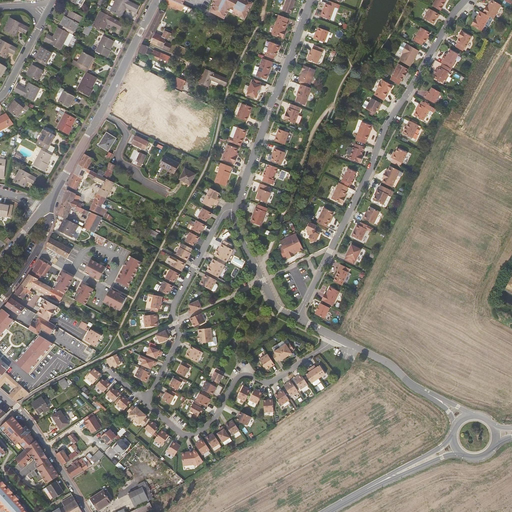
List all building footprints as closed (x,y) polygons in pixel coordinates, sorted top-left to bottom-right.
[(127,0),(115,0),(112,8),(122,13),(126,7),(136,12),(139,6),(127,0)] [(213,0),(211,4),(213,5),(209,12),(222,19),(226,12),(227,13),(227,12),(229,9),(232,11),(231,13),(243,19),(252,4),(245,0),(213,0)] [(296,1),(294,0),(286,0),(282,11),(291,14),(296,1)] [(435,0),(432,6),(441,11),(446,0),(435,0)] [(491,17),(494,19),(501,5),(492,0),(491,0),(488,7),(487,6),(483,13),(490,17),(491,17)] [(169,1),(166,7),(176,11),(179,5),(169,1)] [(340,5),(332,2),(330,6),(327,5),(322,18),(331,21),(336,9),(338,9),(340,5)] [(440,15),(430,9),(424,18),(434,24),(437,18),(438,18),(440,15)] [(74,32),(82,17),(70,11),(67,18),(68,18),(63,27),(74,32)] [(490,17),(483,13),(480,11),(475,20),(475,21),(474,21),(471,25),(482,31),(490,17)] [(101,12),(93,27),(100,31),(101,28),(104,29),(107,23),(120,30),(123,23),(101,12)] [(156,12),(153,18),(160,21),(163,15),(156,12)] [(288,18),(279,15),(272,34),(283,38),(285,33),(284,33),(285,31),(287,23),(288,18)] [(28,27),(10,18),(4,30),(14,35),(17,29),(25,33),(28,27)] [(146,32),(143,40),(150,42),(153,35),(160,21),(153,18),(147,33),(146,32)] [(426,38),(427,36),(430,32),(421,27),(413,40),(421,45),(423,41),(425,42),(427,39),(426,38)] [(73,35),(59,28),(54,38),(47,34),(44,40),(61,49),(67,37),(71,39),(73,35)] [(316,35),(315,34),(314,38),(325,42),(329,31),(319,28),(317,32),(316,35)] [(164,40),(176,46),(176,44),(166,40),(169,33),(163,29),(161,32),(162,32),(161,37),(160,36),(158,38),(164,40)] [(455,46),(461,50),(463,47),(464,48),(470,37),(460,31),(457,36),(459,37),(458,38),(456,41),(456,43),(457,43),(455,46)] [(150,42),(149,45),(168,53),(172,45),(163,41),(164,40),(158,38),(153,35),(150,42)] [(114,42),(104,36),(96,51),(108,57),(111,51),(110,50),(114,42)] [(17,48),(1,40),(0,41),(0,54),(4,57),(7,51),(14,54),(17,48)] [(280,46),(270,42),(268,46),(269,48),(267,52),(266,56),(274,59),(275,56),(276,56),(277,51),(279,50),(280,46)] [(399,60),(410,67),(414,60),(413,59),(418,50),(407,44),(402,52),(403,53),(399,60)] [(310,55),(309,55),(307,60),(318,64),(322,52),(323,53),(324,49),(314,45),(313,49),(312,49),(311,52),(310,55)] [(147,48),(140,46),(137,54),(156,61),(158,57),(148,53),(145,52),(147,48)] [(37,58),(36,61),(45,66),(47,62),(52,53),(42,48),(38,55),(37,54),(36,57),(37,58)] [(153,52),(150,50),(148,53),(158,57),(156,61),(166,65),(169,58),(166,57),(153,52)] [(442,64),(450,68),(452,65),(453,66),(456,62),(455,61),(459,54),(450,50),(448,54),(446,57),(445,56),(444,56),(442,59),(443,60),(441,63),(442,64)] [(55,55),(52,53),(47,62),(50,64),(55,55)] [(74,60),(72,65),(85,72),(91,61),(92,62),(94,58),(83,53),(78,62),(74,60)] [(269,72),(273,62),(263,58),(256,76),(266,79),(269,71),(269,72)] [(144,71),(147,65),(138,61),(136,67),(144,71)] [(447,75),(451,69),(450,68),(442,64),(439,70),(438,69),(437,70),(435,74),(434,75),(435,76),(434,78),(443,83),(444,80),(446,81),(448,76),(447,75)] [(43,70),(33,65),(29,72),(28,71),(26,75),(37,80),(43,70)] [(132,65),(127,76),(146,85),(144,89),(158,95),(165,81),(144,71),(136,67),(132,65)] [(299,76),(298,80),(309,84),(315,69),(303,65),(301,70),(299,76)] [(391,80),(400,85),(402,82),(404,78),(405,79),(407,74),(409,70),(399,65),(393,77),(391,80)] [(205,69),(199,83),(207,86),(210,79),(224,85),(226,79),(213,73),(213,72),(205,69)] [(91,89),(95,80),(93,79),(95,76),(86,72),(77,90),(89,96),(92,89),(91,89)] [(171,86),(179,90),(183,81),(175,77),(172,85),(171,86)] [(261,83),(261,82),(254,79),(253,83),(252,82),(250,86),(249,86),(248,90),(248,91),(247,94),(256,98),(261,86),(260,85),(261,83)] [(379,88),(375,95),(385,101),(387,97),(386,97),(389,93),(390,90),(391,91),(394,86),(384,80),(382,84),(380,84),(379,86),(379,88)] [(27,89),(17,85),(14,91),(33,101),(39,89),(30,83),(27,89)] [(307,99),(311,88),(301,84),(297,95),(298,96),(296,102),(305,105),(307,99)] [(122,86),(117,96),(128,101),(132,91),(122,86)] [(434,103),(440,92),(432,88),(428,95),(426,94),(424,97),(434,103)] [(61,97),(58,101),(68,106),(72,100),(73,100),(74,97),(71,95),(72,93),(68,90),(67,93),(64,91),(61,97)] [(24,107),(27,110),(29,107),(15,97),(14,100),(15,100),(24,107)] [(379,107),(380,107),(382,104),(372,98),(370,102),(366,100),(363,105),(367,107),(366,109),(375,114),(378,109),(379,107)] [(24,107),(15,100),(10,106),(9,106),(7,109),(17,116),(24,107)] [(125,110),(138,115),(139,114),(147,117),(148,117),(148,116),(150,117),(152,113),(150,112),(151,111),(129,102),(125,110)] [(252,107),(242,103),(237,117),(247,121),(252,107)] [(295,124),(301,108),(291,104),(287,115),(286,115),(284,119),(295,124)] [(418,108),(416,111),(414,115),(423,121),(430,110),(419,104),(417,108),(418,108)] [(426,123),(433,113),(430,111),(424,122),(426,123)] [(75,119),(65,113),(57,128),(68,134),(72,128),(71,127),(75,119)] [(139,114),(138,115),(137,118),(145,122),(147,117),(139,114)] [(0,130),(9,126),(4,116),(0,118),(0,130)] [(411,137),(417,124),(408,120),(405,127),(404,130),(402,133),(411,137)] [(163,121),(160,128),(161,128),(159,134),(169,138),(175,126),(163,121)] [(360,131),(368,135),(369,131),(371,125),(362,122),(359,130),(360,131)] [(229,137),(228,139),(240,145),(242,142),(246,131),(237,127),(233,139),(229,137)] [(289,133),(279,129),(275,141),(285,145),(289,133)] [(55,136),(44,130),(36,144),(46,149),(49,144),(52,138),(53,139),(55,136)] [(359,130),(357,137),(358,137),(366,141),(368,135),(360,131),(359,130)] [(103,135),(97,146),(101,148),(101,147),(110,151),(116,138),(106,133),(105,136),(103,135)] [(187,149),(196,153),(201,143),(203,143),(205,139),(194,134),(187,149)] [(133,143),(133,144),(146,150),(150,142),(137,135),(137,136),(136,135),(133,142),(134,142),(133,143)] [(365,151),(366,147),(357,144),(355,148),(354,148),(350,159),(362,163),(363,158),(362,157),(364,151),(365,151)] [(235,156),(238,148),(228,145),(223,159),(234,164),(237,157),(235,156)] [(394,152),(391,158),(402,163),(407,153),(397,148),(395,152),(394,152)] [(281,164),(286,153),(274,149),(273,153),(274,153),(271,161),(281,164)] [(52,156),(41,150),(34,165),(45,171),(49,165),(47,164),(52,156)] [(140,167),(142,164),(146,156),(139,152),(138,153),(135,158),(134,160),(136,162),(135,164),(140,167)] [(79,163),(77,166),(85,170),(96,175),(102,178),(109,162),(112,157),(107,156),(106,158),(104,157),(101,161),(103,162),(99,172),(89,167),(92,160),(83,156),(79,163)] [(166,156),(161,165),(176,173),(181,164),(166,156)] [(230,172),(232,167),(221,163),(219,168),(220,169),(215,182),(225,186),(230,173),(230,172)] [(274,180),(278,168),(269,164),(266,172),(265,172),(263,176),(264,177),(263,181),(273,185),(275,181),(274,180)] [(355,177),(356,174),(358,170),(348,165),(347,169),(346,169),(344,172),(344,173),(343,177),(344,177),(342,180),(350,185),(352,181),(353,181),(355,177)] [(73,175),(81,179),(84,174),(85,170),(77,166),(73,175)] [(400,171),(390,166),(387,172),(385,172),(382,178),(384,179),(382,182),(392,187),(400,171)] [(37,179),(20,170),(14,183),(23,188),(27,182),(33,185),(37,179)] [(85,170),(84,174),(88,176),(87,179),(93,181),(96,175),(85,170)] [(186,170),(182,177),(189,181),(192,183),(197,175),(186,170)] [(69,182),(67,188),(76,192),(81,179),(73,175),(69,182)] [(96,175),(93,181),(102,186),(105,180),(102,178),(96,175)] [(105,180),(102,186),(100,190),(99,189),(96,196),(101,198),(105,200),(106,201),(115,184),(105,180)] [(268,192),(270,187),(260,183),(259,188),(260,189),(256,198),(267,202),(271,193),(268,192)] [(349,191),(338,185),(331,199),(341,204),(344,197),(345,198),(349,191)] [(376,194),(376,196),(374,200),(383,205),(391,190),(381,185),(379,190),(377,189),(375,193),(376,194)] [(207,196),(218,202),(220,198),(217,197),(220,193),(211,188),(207,196)] [(63,205),(58,219),(65,222),(68,223),(74,211),(78,213),(79,209),(81,210),(82,206),(77,204),(80,199),(75,197),(75,195),(67,191),(64,201),(63,205)] [(216,205),(218,202),(207,196),(203,203),(212,208),(214,204),(216,205)] [(94,201),(93,203),(98,205),(96,208),(101,210),(105,200),(101,198),(98,203),(94,201)] [(7,214),(11,215),(12,206),(1,204),(2,203),(0,202),(0,215),(7,216),(7,214)] [(106,218),(111,223),(112,221),(107,217),(105,216),(107,213),(101,210),(96,208),(98,205),(93,203),(89,211),(106,218)] [(261,226),(267,208),(258,205),(257,208),(256,208),(252,218),(251,222),(261,226)] [(379,212),(370,207),(366,215),(365,214),(363,218),(374,224),(379,212)] [(209,219),(212,213),(203,208),(198,217),(206,222),(208,218),(209,219)] [(324,208),(317,222),(327,227),(329,223),(330,223),(332,219),(331,218),(332,217),(334,212),(324,208)] [(104,222),(105,222),(105,220),(95,216),(85,211),(83,215),(92,218),(86,231),(96,235),(103,222),(104,222)] [(203,231),(206,225),(196,220),(195,223),(191,221),(188,227),(191,229),(200,234),(201,230),(203,231)] [(68,223),(65,222),(59,234),(73,240),(79,228),(68,223)] [(315,229),(315,228),(316,226),(309,222),(306,229),(308,230),(307,232),(308,235),(310,236),(309,237),(309,238),(311,242),(315,241),(316,241),(319,234),(317,233),(316,232),(315,229)] [(373,228),(369,226),(361,222),(359,225),(357,224),(356,228),(352,236),(361,240),(367,229),(371,231),(373,228)] [(196,243),(199,237),(190,232),(185,241),(193,246),(195,242),(196,243)] [(294,253),(296,252),(299,251),(303,249),(296,234),(291,236),(291,237),(286,239),(285,239),(280,241),(283,247),(279,249),(284,258),(288,257),(288,259),(295,256),(294,254),(294,253)] [(49,250),(49,251),(57,255),(62,247),(51,241),(46,249),(49,250)] [(180,247),(176,255),(187,261),(191,253),(190,253),(192,249),(183,243),(180,247)] [(215,256),(226,262),(229,258),(233,250),(221,244),(218,250),(217,252),(215,256)] [(349,252),(348,252),(346,256),(347,256),(345,259),(354,264),(356,260),(356,261),(362,249),(352,245),(350,248),(351,249),(349,252)] [(62,247),(57,255),(68,261),(72,252),(71,252),(62,247)] [(140,260),(128,255),(117,279),(129,284),(140,260)] [(181,271),(185,263),(174,257),(171,256),(169,260),(172,262),(170,265),(181,271)] [(207,271),(218,277),(225,265),(213,259),(210,265),(209,267),(207,271)] [(91,260),(85,273),(99,280),(105,267),(91,260)] [(41,262),(31,277),(32,278),(40,282),(42,278),(44,280),(52,269),(41,262)] [(340,268),(338,272),(334,281),(342,285),(349,272),(346,270),(347,267),(340,264),(339,268),(340,268)] [(176,280),(180,274),(170,269),(165,278),(173,283),(175,279),(176,280)] [(62,274),(54,290),(65,295),(66,294),(67,295),(74,280),(62,274)] [(217,280),(205,274),(203,277),(204,278),(202,281),(200,284),(209,289),(211,290),(217,280)] [(32,278),(21,287),(30,293),(33,290),(56,300),(57,299),(62,302),(66,296),(65,295),(54,290),(39,283),(40,282),(32,278)] [(169,292),(173,286),(163,281),(158,290),(166,294),(168,291),(169,292)] [(82,285),(75,300),(86,306),(93,291),(82,285)] [(21,287),(16,294),(24,300),(27,296),(29,297),(32,294),(30,293),(21,287)] [(322,300),(333,306),(340,292),(330,287),(326,294),(325,293),(322,300)] [(112,289),(106,302),(121,309),(127,296),(112,289)] [(160,299),(160,296),(154,295),(151,307),(160,309),(162,300),(160,299)] [(12,298),(6,305),(19,315),(26,308),(12,298)] [(47,315),(52,318),(54,315),(55,315),(56,314),(59,309),(43,300),(40,306),(43,307),(42,311),(48,314),(47,315)] [(188,310),(190,314),(202,308),(198,300),(189,305),(191,309),(188,310)] [(319,307),(317,310),(315,314),(324,318),(330,308),(321,303),(319,307)] [(10,315),(2,309),(0,311),(0,337),(14,321),(8,317),(10,315)] [(40,317),(50,322),(51,320),(52,318),(47,315),(48,314),(42,311),(40,313),(39,316),(40,317)] [(201,313),(190,318),(192,322),(192,321),(193,323),(195,327),(205,321),(201,313)] [(157,319),(158,319),(157,315),(144,316),(146,328),(156,326),(158,326),(158,322),(157,322),(157,319)] [(43,330),(45,330),(45,331),(51,335),(53,331),(54,332),(57,326),(50,322),(40,317),(36,324),(34,323),(30,330),(38,334),(39,335),(41,331),(42,332),(43,330)] [(210,328),(197,329),(198,336),(198,339),(199,343),(211,342),(211,345),(215,345),(216,344),(215,337),(211,338),(210,328)] [(156,335),(160,342),(169,338),(167,334),(169,332),(168,329),(156,335)] [(1,348),(6,352),(21,335),(16,330),(1,348)] [(89,339),(88,341),(96,346),(97,344),(99,343),(102,339),(103,338),(105,336),(94,330),(92,332),(91,331),(87,338),(89,339)] [(28,373),(53,343),(39,335),(38,334),(15,361),(28,373)] [(280,348),(286,357),(292,353),(291,351),(294,350),(290,343),(287,345),(286,344),(280,348)] [(161,355),(162,352),(150,346),(146,354),(156,358),(158,354),(161,355)] [(187,353),(187,354),(193,357),(198,360),(202,353),(191,346),(189,350),(188,353),(187,353)] [(280,361),(286,357),(280,348),(274,352),(275,353),(272,355),(276,361),(279,360),(280,361)] [(117,354),(107,359),(110,366),(113,365),(114,367),(115,366),(117,365),(121,363),(117,354)] [(271,367),(275,365),(268,354),(260,359),(266,369),(271,366),(271,367)] [(155,365),(157,362),(145,357),(144,357),(140,355),(138,359),(143,361),(141,365),(150,368),(152,364),(155,365)] [(191,365),(185,362),(183,365),(181,364),(177,372),(185,376),(191,365)] [(311,367),(319,378),(326,374),(320,365),(316,368),(315,365),(311,367)] [(149,377),(151,373),(140,367),(135,376),(146,381),(148,377),(149,377)] [(312,382),(319,378),(311,367),(308,369),(310,372),(306,374),(312,383),(312,382)] [(86,378),(93,384),(102,374),(98,371),(98,372),(94,368),(86,378)] [(211,379),(219,383),(223,375),(222,374),(223,371),(217,368),(211,379)] [(5,374),(0,379),(0,388),(0,389),(6,382),(15,389),(10,395),(10,394),(8,396),(15,401),(21,394),(23,396),(28,392),(14,381),(5,374)] [(301,389),(308,384),(301,374),(294,379),(301,389)] [(178,390),(184,379),(177,376),(176,378),(174,377),(170,386),(178,390)] [(96,385),(104,392),(111,384),(106,380),(105,381),(102,378),(96,385)] [(59,382),(65,387),(69,382),(67,381),(65,379),(63,379),(59,382)] [(202,389),(213,395),(217,387),(206,381),(202,389)] [(291,396),(298,391),(291,381),(284,386),(291,396)] [(238,397),(245,401),(251,390),(243,386),(238,397)] [(106,394),(114,401),(121,393),(116,389),(115,390),(112,387),(106,394)] [(170,404),(176,393),(170,389),(169,392),(167,391),(162,399),(170,404)] [(282,405),(290,400),(283,389),(279,391),(280,392),(278,393),(275,395),(282,405)] [(257,404),(262,395),(254,391),(250,400),(257,404)] [(202,404),(207,407),(211,399),(200,393),(196,401),(202,404)] [(40,398),(38,396),(30,402),(38,415),(42,412),(44,413),(48,411),(45,406),(40,398)] [(116,403),(124,410),(131,402),(126,398),(125,399),(122,396),(116,403)] [(264,412),(274,412),(273,399),(270,399),(269,399),(269,400),(267,400),(264,400),(264,412)] [(202,404),(196,401),(195,400),(190,411),(198,415),(201,411),(202,409),(202,408),(200,407),(202,404)] [(129,414),(134,420),(142,411),(136,406),(135,407),(132,405),(127,411),(130,413),(129,414)] [(61,411),(53,417),(61,430),(69,424),(61,411)] [(142,411),(134,420),(140,424),(141,423),(143,425),(148,420),(146,417),(147,416),(142,411)] [(247,425),(252,417),(240,411),(238,415),(239,415),(238,417),(237,420),(247,425)] [(30,457),(32,455),(37,463),(36,463),(37,466),(36,467),(47,483),(59,475),(36,441),(35,442),(26,433),(28,431),(28,432),(28,431),(24,426),(22,428),(11,416),(0,426),(0,430),(14,445),(16,442),(23,450),(15,458),(15,457),(14,458),(22,466),(28,460),(28,461),(31,458),(30,457)] [(94,416),(85,423),(87,427),(88,426),(93,433),(102,428),(94,416)] [(152,420),(145,428),(153,435),(159,428),(156,426),(157,425),(152,420)] [(232,435),(240,430),(233,420),(225,425),(232,435)] [(223,442),(230,437),(223,426),(220,428),(221,431),(217,433),(223,442)] [(162,429),(154,440),(162,445),(169,435),(166,433),(165,432),(162,429)] [(111,430),(102,438),(109,445),(117,437),(111,430)] [(212,448),(220,443),(213,433),(206,438),(212,448)] [(73,434),(69,437),(74,444),(79,441),(73,434)] [(202,455),(210,450),(203,439),(196,444),(202,455)] [(123,440),(114,449),(117,452),(119,451),(122,455),(130,447),(123,440)] [(174,456),(175,456),(181,446),(173,441),(167,451),(174,456)] [(0,456),(4,452),(2,450),(3,449),(2,448),(1,449),(0,447),(0,510),(2,511),(3,511),(4,511),(27,511),(23,508),(24,508),(17,500),(18,499),(14,495),(13,496),(11,494),(12,492),(8,488),(7,489),(4,487),(6,486),(2,482),(0,483),(0,482),(0,456)] [(63,451),(57,455),(64,465),(82,454),(78,449),(67,456),(63,451)] [(106,455),(101,450),(96,456),(94,458),(91,454),(87,456),(95,468),(101,461),(106,455)] [(186,453),(186,452),(182,453),(183,463),(184,466),(195,464),(195,465),(198,465),(203,462),(196,451),(194,453),(193,452),(190,452),(190,453),(186,453)] [(68,470),(73,478),(91,465),(86,457),(78,462),(78,463),(68,470)] [(122,472),(125,470),(119,463),(116,466),(122,472)] [(55,481),(48,485),(55,496),(64,490),(59,483),(57,485),(55,481)] [(112,481),(105,486),(110,494),(117,489),(112,481)] [(129,494),(137,507),(149,500),(143,487),(129,494)] [(103,490),(93,496),(97,503),(95,503),(98,508),(99,507),(100,508),(111,502),(103,490)] [(54,511),(83,511),(82,510),(77,500),(71,491),(64,496),(66,500),(64,501),(66,506),(62,509),(61,508),(54,511)]
